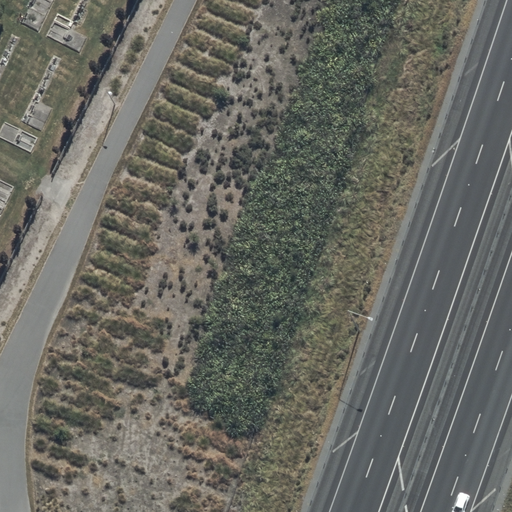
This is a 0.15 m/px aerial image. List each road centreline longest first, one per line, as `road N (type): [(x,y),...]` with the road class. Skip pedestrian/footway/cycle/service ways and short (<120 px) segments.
road 1 (motorway): [(353,511),(511,57)]
road 2 (motorway): [(511,321),(445,511)]
